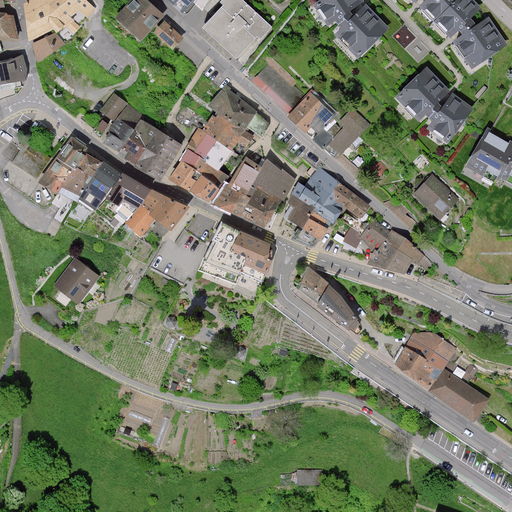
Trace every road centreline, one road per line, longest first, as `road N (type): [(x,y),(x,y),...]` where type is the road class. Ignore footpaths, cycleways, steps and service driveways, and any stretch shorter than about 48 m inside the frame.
road 1 (residential): [(0,232),(24,318),(114,375),(228,408),(303,396),(349,400),(511,501)]
road 2 (residential): [(461,281),(159,0)]
road 3 (tertiary): [(292,249),(280,277),(288,300),(511,458)]
road 4 (tertiary): [(292,249),(140,175),(32,101)]
road 5 (tertiary): [(511,334),(402,285),(292,249)]
